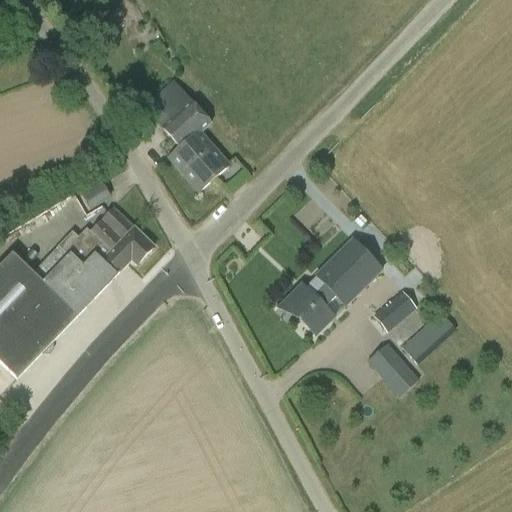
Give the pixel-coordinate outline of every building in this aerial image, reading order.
[(220,159),(201,136),(212,127),(172,82),(141,109),(181,152),(170,161),(198,193),(233,163),(225,154),(220,159)] [(103,186),(82,198),(90,212),(111,200),(103,186)] [(119,275),(131,264),(136,267),(154,249),(133,229),(135,228),(113,209),(90,233),(86,231),(78,239),(71,234),(31,275),(11,257),(0,268),(0,366),(17,383),(118,278),(117,277),(119,275)] [(305,287),(300,283),(282,302),(316,336),(331,321),(321,312),(335,298),(344,307),(381,270),(351,241),(305,287)] [(373,318),(387,335),(421,306),(415,299),(410,303),(402,293),(373,318)] [(401,348),(416,366),(455,331),(439,314),(401,348)] [(410,373),(386,346),(366,363),(382,381),(398,401),(418,382),(410,373)]
